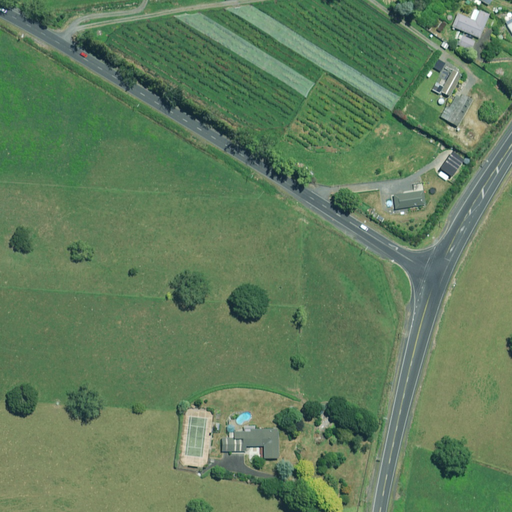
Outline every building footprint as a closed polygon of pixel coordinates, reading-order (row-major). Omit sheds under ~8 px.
[(489,15),(474,9),(470,19),(457,14),(452,27),(479,38),(489,15)] [(454,49),(456,50),(469,56),(475,42),(462,36),(460,35),(458,39),(460,40),(458,45),(456,44),(454,49)] [(461,75),(452,71),(441,92),(449,97),(461,75)] [(473,101),(458,93),(449,108),(447,106),(441,117),(457,127),(473,101)] [(424,205),(422,191),(393,196),(395,210),(424,205)] [(232,434),(229,434),(229,439),(221,439),(221,452),(246,452),(246,447),(263,447),(263,459),(277,459),(277,430),(245,430),(245,432),(232,432),(232,434)]
